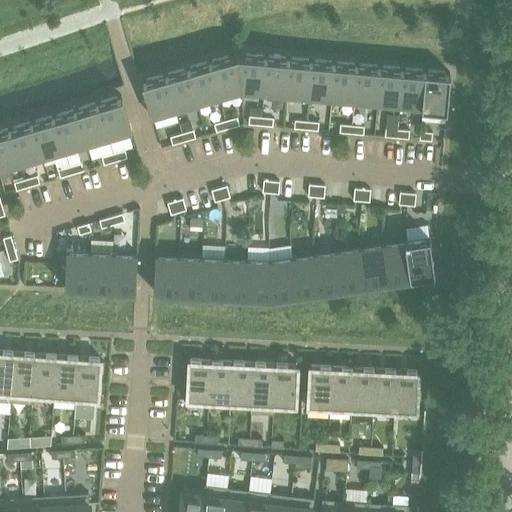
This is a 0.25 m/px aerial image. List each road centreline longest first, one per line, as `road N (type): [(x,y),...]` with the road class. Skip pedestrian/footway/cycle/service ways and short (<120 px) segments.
road 1 (residential): [(511,186),(245,160),(160,186)]
road 2 (residential): [(139,336),(130,511)]
road 3 (residential): [(139,336),(148,190)]
road 4 (residential): [(148,190),(13,230)]
road 5 (residential): [(501,511),(511,390)]
